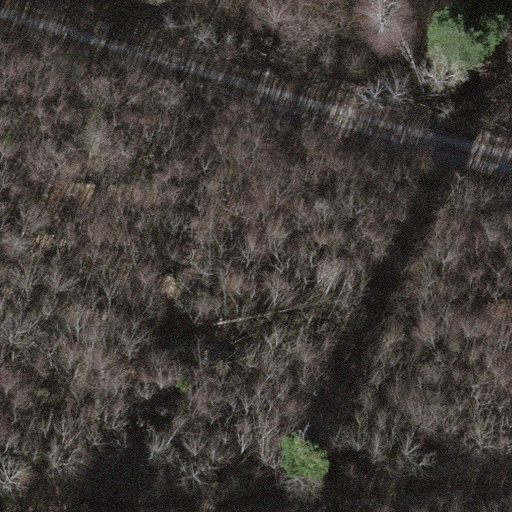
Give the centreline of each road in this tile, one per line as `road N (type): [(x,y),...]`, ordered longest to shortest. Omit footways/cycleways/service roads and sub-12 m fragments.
road 1 (track): [(511,154),(0,18)]
road 2 (track): [(511,481),(388,497),(0,502)]
